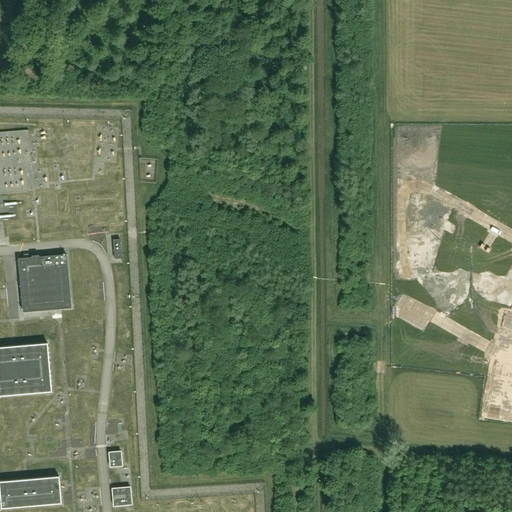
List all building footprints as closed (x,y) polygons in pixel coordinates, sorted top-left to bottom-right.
[(116,155),(113,129),(102,131),(106,157),(116,155)] [(35,172),(33,132),(0,134),(0,146),(4,146),(5,154),(0,154),(0,159),(10,159),(11,167),(28,166),(28,172),(35,172)] [(0,191),(27,192),(28,185),(0,184),(0,191)] [(119,241),(113,241),(114,260),(121,260),(119,241)] [(18,258),(23,312),(71,308),(67,254),(39,256),(39,255),(32,256),(32,257),(18,258)] [(0,347),(0,396),(52,392),(47,343),(0,347)] [(123,466),(122,451),(108,452),(110,467),(123,466)] [(59,476),(0,481),(0,497),(1,509),(61,503),(59,476)] [(131,486),(111,488),(113,507),(132,505),(131,486)]
